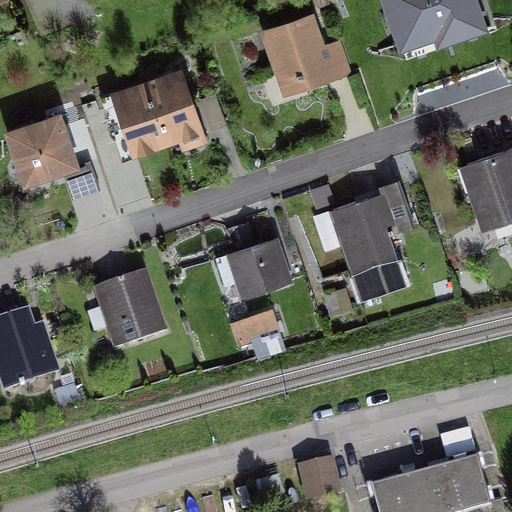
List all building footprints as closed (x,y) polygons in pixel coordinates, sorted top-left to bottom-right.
[(12,0),(0,0),(0,8),(14,4),(12,0)] [(466,0),(457,0),(443,5),(449,23),(472,15),(466,0)] [(475,0),(480,10),(508,0),(475,0)] [(311,17),(259,35),(281,101),(351,77),(339,43),(322,48),(311,17)] [(150,82),(174,146),(178,156),(205,146),(177,72),(150,82)] [(174,146),(150,82),(106,99),(129,162),(174,146)] [(55,117),(0,134),(0,140),(17,192),(61,177),(70,203),(98,194),(90,167),(73,172),(55,117)] [(511,152),(458,170),(480,235),(511,223),(511,152)] [(378,199),(331,215),(360,301),(406,286),(390,238),(413,231),(397,185),(376,192),(378,199)] [(278,241),(226,257),(240,303),(293,286),(278,241)] [(146,274),(93,293),(114,351),(167,332),(146,274)] [(36,310),(0,322),(0,382),(4,394),(59,374),(36,310)] [(263,315),(237,325),(243,340),(269,331),(263,315)] [(487,511),(473,461),(375,489),(381,511),(487,511)] [(331,465),(298,474),(306,507),(339,498),(331,465)]
